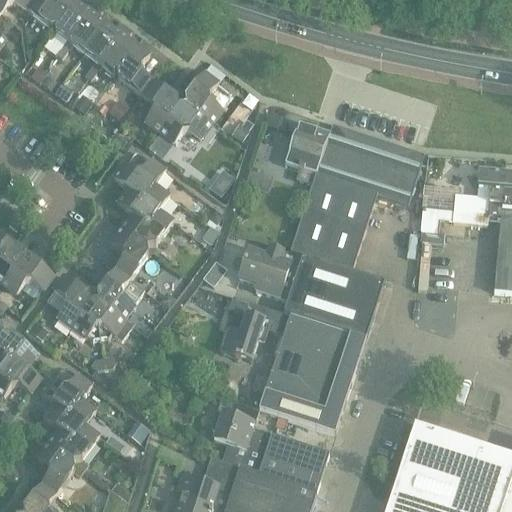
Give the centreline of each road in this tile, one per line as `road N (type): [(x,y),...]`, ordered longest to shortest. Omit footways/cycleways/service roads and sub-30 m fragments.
road 1 (tertiary): [(511,73),(356,43),(215,0)]
road 2 (unclassified): [(336,511),(391,342)]
road 3 (residential): [(0,151),(68,200),(43,233)]
